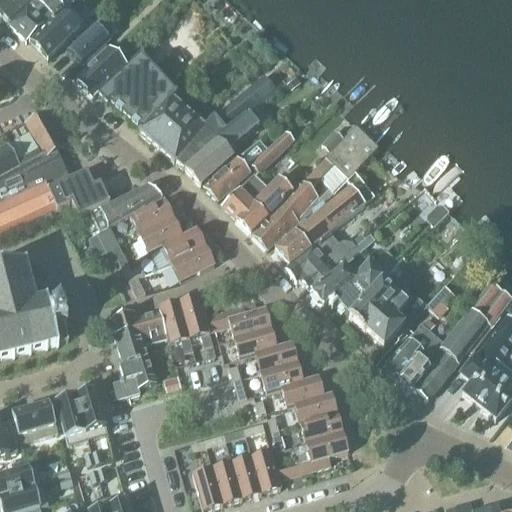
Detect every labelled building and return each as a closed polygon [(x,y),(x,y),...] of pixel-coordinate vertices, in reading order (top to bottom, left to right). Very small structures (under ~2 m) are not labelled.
[(9,28),(36,2),(34,0),(0,0),(0,20),(1,21),(1,20),(9,28)] [(63,11),(51,0),(37,0),(36,2),(9,28),(7,30),(26,47),(63,11)] [(28,46),(47,65),(84,29),(65,9),(28,46)] [(72,87),(92,103),(127,70),(112,55),(109,52),(108,52),(105,48),(104,48),(117,36),(102,21),(67,54),(82,70),(87,64),(91,68),(72,87)] [(140,135),(152,122),(170,103),(171,102),(177,97),(140,58),(97,99),(106,109),(108,107),(140,135)] [(179,70),(169,59),(160,67),(171,78),(179,70)] [(276,95),(274,93),(264,80),(214,120),(213,119),(203,131),(171,102),(170,103),(152,122),(139,136),(138,137),(173,167),(174,166),(182,173),(255,112),(276,95)] [(289,85),(281,91),(287,98),(295,92),(289,85)] [(255,112),(182,173),(183,174),(184,173),(200,191),(232,162),(227,156),(265,124),(255,112)] [(45,115),(24,126),(41,156),(43,161),(54,155),(64,149),(46,117),(45,115)] [(296,192),(251,238),(252,239),(267,255),(283,237),(285,238),(298,226),(311,216),(321,207),(322,209),(345,186),(353,177),(377,152),(355,131),(303,186),(302,185),(296,192)] [(334,134),(320,149),(329,157),(343,143),(334,134)] [(266,153),(249,169),(252,172),(258,179),(293,145),(285,136),(266,153)] [(234,164),(203,192),(217,206),(250,178),(247,175),(252,172),(249,169),(266,153),(259,144),(236,162),(234,164)] [(7,149),(0,152),(0,237),(53,212),(54,214),(69,207),(76,223),(108,206),(108,204),(107,204),(98,186),(92,189),(85,175),(68,183),(54,155),(43,161),(41,156),(18,169),(7,149)] [(253,181),(221,210),(236,225),(250,238),(251,238),(296,192),(282,178),(266,195),(253,181)] [(314,220),(274,253),(288,269),(364,210),(345,186),(322,209),(321,207),(311,216),(314,220)] [(90,217),(98,236),(107,231),(161,202),(146,189),(145,190),(90,217)] [(129,222),(138,240),(172,222),(163,204),(129,222)] [(437,211),(426,221),(427,225),(433,231),(445,219),(446,215),(441,211),(437,211)] [(147,259),(162,252),(182,242),(181,240),(172,222),(138,240),(147,259)] [(162,252),(170,269),(204,252),(195,233),(181,240),(182,242),(162,252)] [(105,242),(112,254),(119,250),(113,238),(105,242)] [(329,238),(314,250),(288,270),(284,274),(295,287),(298,284),(310,297),(334,277),(331,272),(349,257),(355,252),(346,242),(337,249),(329,238)] [(360,238),(351,246),(356,251),(359,248),(365,243),(360,238)] [(355,252),(349,257),(353,262),(363,253),(359,248),(356,251),(355,252)] [(204,252),(170,269),(180,288),(214,270),(204,252)] [(114,259),(121,272),(128,268),(121,256),(114,259)] [(348,321),(383,282),(392,273),(397,267),(385,257),(372,272),(366,270),(354,284),(342,271),(310,297),(311,299),(311,303),(317,310),(321,311),(322,312),(327,308),(331,313),(338,308),(348,321)] [(0,272),(0,363),(13,360),(14,361),(15,361),(15,360),(29,356),(30,357),(31,357),(31,356),(45,352),(46,353),(47,353),(46,352),(59,349),(59,350),(60,350),(60,348),(61,348),(61,346),(69,344),(65,331),(67,331),(66,330),(68,329),(67,328),(66,328),(63,317),(65,317),(64,315),(63,316),(63,314),(61,315),(59,304),(60,304),(60,302),(58,303),(58,301),(57,302),(57,303),(48,305),(47,304),(46,304),(46,303),(45,303),(45,305),(35,307),(32,295),(33,294),(33,293),(31,293),(31,292),(38,290),(36,283),(29,284),(29,283),(30,283),(30,281),(28,282),(25,270),(27,269),(26,268),(25,268),(25,267),(24,268),(23,266),(22,266),(22,267),(0,272)] [(123,277),(128,287),(137,283),(144,279),(139,269),(136,271),(132,273),(123,277)] [(383,282),(348,321),(348,322),(364,337),(364,336),(383,352),(394,340),(398,343),(407,333),(425,312),(426,311),(416,301),(410,300),(407,304),(383,282)] [(426,323),(385,370),(385,376),(406,394),(406,393),(412,394),(426,405),(457,368),(467,355),(470,357),(490,332),(511,304),(489,287),(468,314),(469,314),(442,349),(427,337),(434,330),(426,323)] [(131,292),(135,301),(145,298),(140,288),(131,292)] [(444,291),(426,311),(425,312),(438,323),(447,313),(445,311),(455,300),(444,291)] [(212,350),(209,338),(198,301),(178,307),(189,344),(189,343),(200,340),(203,353),(212,350)] [(192,356),(189,343),(189,344),(178,307),(158,312),(159,315),(167,343),(168,349),(180,346),(184,358),(192,356)] [(243,311),(210,320),(214,336),(230,332),(227,324),(245,319),(243,311)] [(511,352),(511,312),(459,380),(470,388),(462,398),(461,399),(463,401),(493,424),(494,426),(495,424),(511,403),(511,378),(500,368),(511,352)] [(245,319),(227,324),(230,332),(233,343),(270,332),(264,313),(245,319)] [(159,315),(142,320),(135,322),(144,350),(167,343),(159,315)] [(144,350),(135,322),(134,317),(108,325),(122,369),(118,370),(123,384),(112,388),(117,405),(139,398),(138,392),(155,387),(147,362),(147,361),(144,350)] [(270,332),(233,343),(239,364),(254,359),(275,352),(270,332)] [(275,352),(254,359),(259,377),(296,366),(290,347),(275,352)] [(296,366),(259,377),(265,398),(281,393),(302,386),(296,366)] [(229,372),(233,386),(240,383),(237,370),(229,372)] [(176,380),(161,383),(165,395),(179,391),(176,380)] [(302,386),(281,393),(286,413),(294,410),(323,402),(322,400),(317,381),(302,386)] [(234,391),(238,405),(246,403),(242,389),(234,391)] [(93,394),(74,400),(87,444),(107,438),(99,412),(93,394)] [(323,402),(294,410),(300,430),(336,420),(330,398),(322,400),(323,402)] [(74,400),(54,405),(67,450),(87,444),(74,400)] [(254,407),(258,420),(266,418),(262,404),(254,407)] [(48,407),(11,418),(20,448),(26,447),(57,437),(48,407)] [(336,420),(300,430),(305,448),(308,447),(341,438),(336,420)] [(267,424),(271,437),(278,435),(274,421),(267,424)] [(0,428),(0,461),(16,456),(8,428),(1,430),(0,428)] [(248,432),(250,439),(264,436),(262,428),(248,432)] [(229,437),(231,445),(245,441),(242,433),(229,437)] [(297,472),(282,476),(283,482),(284,484),(291,482),(301,479),(306,477),(329,471),(330,471),(328,463),(342,459),(347,457),(344,446),(341,438),(312,446),(308,447),(305,448),(307,455),(293,459),(294,462),(297,472)] [(209,443),(211,451),(225,447),(223,439),(209,443)] [(272,443),(276,456),(284,454),(280,441),(272,443)] [(206,452),(203,445),(190,449),(192,456),(206,452)] [(99,455),(91,458),(94,469),(102,467),(99,455)] [(61,456),(50,459),(52,467),(63,463),(61,456)] [(270,457),(250,462),(261,499),(280,493),(270,457)] [(91,458),(83,460),(87,472),(94,469),(91,458)] [(250,462),(231,468),(241,505),(261,499),(250,462)] [(231,468),(211,474),(222,510),(241,505),(231,468)] [(21,474),(0,480),(0,501),(42,489),(36,470),(21,474)] [(103,473),(96,475),(99,486),(107,484),(103,473)] [(215,511),(222,510),(211,474),(191,479),(200,511),(215,511)] [(96,475),(88,477),(92,489),(99,486),(96,475)] [(301,479),(291,482),(294,491),(304,488),(301,479)] [(60,493),(72,489),(70,482),(58,485),(60,493)] [(0,511),(37,511),(47,509),(42,489),(0,501),(0,511)] [(104,503),(106,511),(128,511),(124,497),(104,503)] [(106,511),(104,503),(84,509),(85,511),(106,511)]
